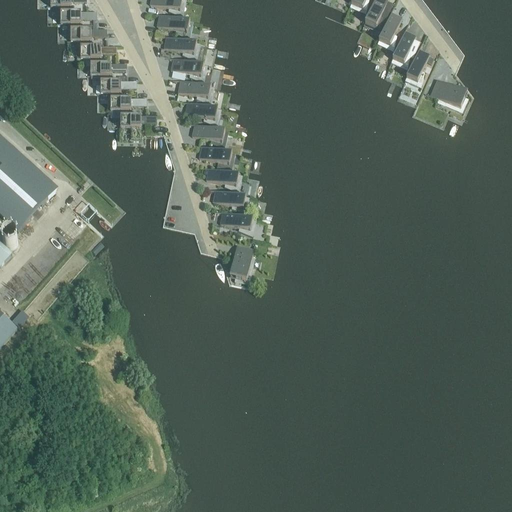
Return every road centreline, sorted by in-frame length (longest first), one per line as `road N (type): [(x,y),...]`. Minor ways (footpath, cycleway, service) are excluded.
road 1 (residential): [(100,0),(170,122)]
road 2 (residential): [(170,122),(211,250)]
road 3 (residential): [(131,0),(170,122)]
